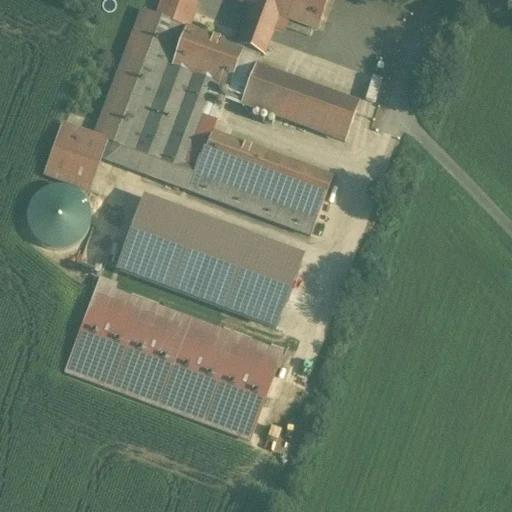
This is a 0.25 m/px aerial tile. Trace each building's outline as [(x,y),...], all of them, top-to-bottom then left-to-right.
[(195,7),(175,0),(164,0),(157,18),(186,30),(195,7)] [(266,0),(231,0),(251,7),(262,11),(266,0)] [(266,0),(262,11),(251,7),(236,48),(243,51),(262,58),(278,17),(317,31),(328,0),(266,0)] [(157,18),(154,17),(106,144),(100,160),(310,238),(332,179),(211,134),(201,161),(199,160),(195,169),(188,166),(213,99),(224,103),(243,51),(236,48),(187,30),(186,30),(157,18)] [(376,53),(371,55),(368,61),(371,66),(376,68),(382,66),(384,60),(382,55),(376,53)] [(358,106),(255,68),(241,106),(344,144),(358,106)] [(106,144),(61,128),(44,177),(89,193),(100,160),(106,144)] [(87,232),(89,220),(86,209),(79,199),(69,192),(57,190),(45,193),(36,200),(29,210),(27,222),(30,233),(36,243),(47,250),(58,252),(70,249),(80,242),(87,232)] [(138,203),(111,280),(276,337),(303,260),(138,203)] [(273,357),(105,294),(107,287),(91,281),(56,374),(241,443),(273,357)]
